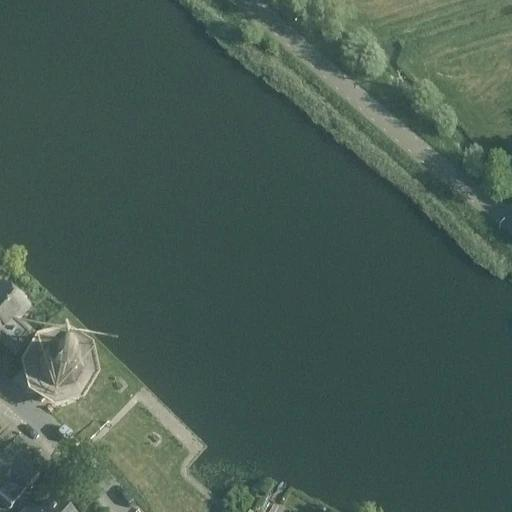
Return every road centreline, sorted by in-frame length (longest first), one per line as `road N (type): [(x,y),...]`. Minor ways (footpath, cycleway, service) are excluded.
road 1 (unclassified): [(511,223),(243,0)]
road 2 (residential): [(121,511),(80,457),(0,389)]
